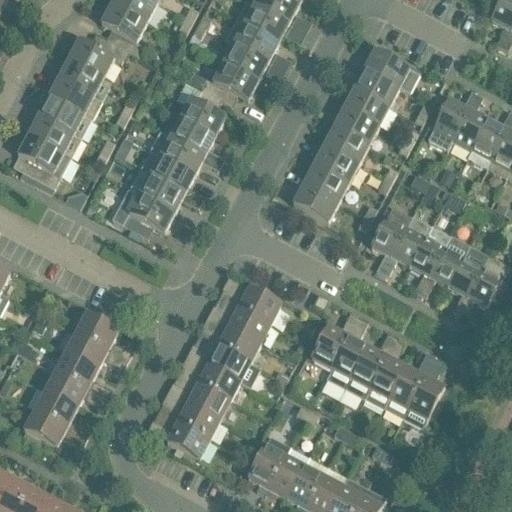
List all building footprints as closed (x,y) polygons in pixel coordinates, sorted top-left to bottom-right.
[(158,9),(141,0),(117,0),(112,10),(147,29),(158,9)] [(141,0),(158,9),(162,0),(141,0)] [(300,11),(279,0),(260,0),(254,12),(289,30),(300,11)] [(279,0),(300,11),(305,0),(279,0)] [(511,0),(505,0),(493,25),(507,33),(511,35),(511,34),(511,0)] [(107,46),(128,58),(138,63),(144,52),(136,48),(147,29),(112,10),(102,30),(112,36),(107,46)] [(289,30),(254,12),(244,31),(279,49),(289,30)] [(197,17),(191,13),(185,23),(192,27),(197,17)] [(211,24),(204,20),(198,30),(206,34),(211,24)] [(192,27),(185,23),(179,35),(186,38),(192,27)] [(192,41),(200,45),(206,34),(198,30),(192,41)] [(279,49),(244,31),(234,50),(269,68),(279,49)] [(511,34),(511,35),(507,33),(503,41),(511,45),(511,34)] [(90,52),(80,46),(70,66),(105,84),(116,65),(122,68),(128,58),(107,46),(96,41),(90,52)] [(498,49),(509,55),(511,50),(511,45),(503,41),(498,49)] [(269,68),(234,50),(223,70),(258,88),(269,68)] [(411,75),(375,56),(365,74),(411,98),(420,81),(410,76),(411,75)] [(105,84),(70,66),(60,85),(102,107),(112,89),(105,85),(105,84)] [(189,90),(201,96),(221,107),(232,113),(238,102),(248,107),(258,88),(223,70),(213,89),(207,85),(203,91),(191,85),(189,90)] [(411,98),(365,74),(355,94),(390,113),(399,96),(409,101),(411,98)] [(92,126),(102,107),(60,85),(50,104),(92,126)] [(175,106),(187,112),(181,125),(216,143),(227,124),(216,118),(221,107),(201,96),(189,90),(184,87),(175,106)] [(390,113),(355,94),(345,113),(380,131),(390,113)] [(439,100),(431,96),(426,106),(433,110),(439,100)] [(484,103),(473,97),(469,106),(480,112),(484,103)] [(82,144),(92,126),(50,104),(40,122),(82,144)] [(450,105),(434,135),(428,147),(448,157),(454,146),(470,115),(476,118),(480,112),(469,106),(465,113),(450,105)] [(433,110),(426,106),(420,118),(427,122),(433,110)] [(135,111),(128,107),(122,118),(129,121),(135,111)] [(380,131),(345,113),(335,132),(370,151),(380,131)] [(454,146),(472,156),(473,156),(489,126),(476,118),(470,115),(454,146)] [(129,121),(122,118),(117,128),(124,132),(129,121)] [(72,164),(82,144),(40,122),(30,141),(72,164)] [(171,143),(206,162),(203,167),(211,172),(217,160),(209,156),(216,143),(181,125),(171,143)] [(473,169),(480,173),(484,174),(488,176),(509,135),(511,137),(511,128),(506,125),(502,133),(489,126),(473,156),(472,156),(468,165),(471,167),(473,169)] [(370,151),(335,132),(324,151),(360,170),(370,151)] [(418,139),(411,135),(405,145),(413,149),(418,139)] [(492,179),(499,183),(503,184),(506,185),(511,173),(511,137),(509,135),(488,176),(489,177),(492,179)] [(171,143),(160,137),(150,157),(196,181),(203,167),(206,162),(171,143)] [(19,162),(30,167),(24,178),(55,195),(72,164),(30,141),(19,162)] [(115,148),(108,145),(103,155),(109,159),(115,148)] [(413,149),(405,145),(400,156),(407,160),(413,149)] [(360,170),(324,151),(314,170),(350,189),(360,170)] [(109,159),(103,155),(97,167),(104,170),(109,159)] [(140,175),(186,200),(183,205),(191,210),(197,198),(190,194),(196,181),(150,157),(140,175)] [(225,164),(217,160),(211,172),(219,176),(225,164)] [(350,189),(314,170),(304,190),(339,208),(350,189)] [(398,177),(391,173),(385,183),(393,187),(398,177)] [(128,196),(139,202),(140,200),(176,219),(183,205),(186,200),(140,175),(140,176),(139,176),(128,196)] [(393,187),(385,183),(379,194),(386,198),(393,187)] [(294,209),(329,228),(339,208),(304,190),(294,209)] [(205,203),(197,198),(191,210),(199,214),(205,203)] [(117,227),(119,229),(149,245),(154,234),(165,240),(176,219),(140,200),(139,202),(130,220),(123,216),(117,227)] [(378,215),(370,211),(365,222),(372,226),(378,215)] [(373,253),(387,260),(392,263),(413,223),(412,223),(412,224),(393,214),(389,222),(373,253)] [(372,226),(365,222),(358,233),(366,237),(372,226)] [(392,263),(387,260),(383,268),(394,274),(398,266),(411,273),(432,234),(429,232),(426,229),(419,225),(416,225),(413,223),(392,263)] [(432,234),(411,273),(425,281),(431,283),(452,243),(450,242),(449,243),(448,242),(445,238),(438,235),(433,234),(432,234)] [(431,283),(425,281),(421,288),(433,294),(437,287),(449,293),(465,263),(470,252),(452,243),(431,283)] [(465,263),(449,293),(463,301),(468,304),(489,263),(488,262),(470,252),(465,263)] [(459,308),(471,314),(474,307),(488,315),(504,284),(504,283),(509,274),(506,272),(503,269),(496,265),(491,265),(489,263),(468,304),(463,301),(459,308)] [(378,277),(389,283),(394,274),(383,268),(378,277)] [(0,299),(11,280),(0,274),(0,299)] [(416,297),(428,303),(433,294),(421,288),(416,297)] [(243,305),(223,294),(218,304),(271,332),(282,311),(249,294),(243,305)] [(320,301),(315,311),(324,316),(329,306),(320,301)] [(213,313),(233,324),(228,333),(261,350),(271,332),(218,304),(213,313)] [(455,317),(466,323),(471,314),(459,308),(455,317)] [(120,338),(86,320),(76,340),(128,367),(133,358),(114,348),(120,338)] [(340,339),(329,333),(312,366),(332,377),(359,325),(350,320),(340,339)] [(369,329),(359,325),(332,377),(351,387),(369,354),(359,349),(369,329)] [(223,343),(203,332),(198,341),(251,369),(261,350),(228,333),(223,343)] [(369,354),(351,387),(346,396),(366,406),(370,397),(398,345),(388,339),(378,359),(369,354)] [(66,359),(99,377),(104,367),(123,377),(128,367),(76,340),(66,359)] [(213,361),(208,371),(241,388),(251,393),(261,374),(251,369),(198,341),(194,351),(213,361)] [(366,406),(385,416),(407,374),(397,369),(407,350),(398,345),(370,397),(366,406)] [(99,377),(66,359),(56,378),(108,406),(113,397),(94,386),(99,377)] [(417,379),(407,374),(385,416),(404,426),(436,365),(427,360),(417,379)] [(446,370),(436,365),(404,426),(423,436),(428,427),(446,394),(435,389),(446,370)] [(203,381),(183,371),(178,380),(231,408),(241,388),(208,371),(203,381)] [(276,382),(286,387),(289,382),(279,377),(276,382)] [(46,397),(79,415),(84,405),(103,415),(108,406),(56,378),(46,397)] [(173,389),(193,400),(188,410),(221,427),(231,408),(178,380),(173,389)] [(276,382),(272,391),(275,399),(279,401),(286,387),(276,382)] [(79,415),(46,397),(36,416),(88,444),(93,435),(74,425),(79,415)] [(182,420),(163,409),(158,418),(211,446),(221,427),(188,410),(182,420)] [(305,428),(311,417),(300,412),(295,422),(305,428)] [(88,444),(36,416),(25,436),(58,454),(64,443),(83,453),(88,444)] [(311,417),(305,428),(314,432),(319,422),(311,417)] [(167,449),(177,454),(174,460),(194,470),(197,465),(200,466),(211,446),(158,418),(153,428),(173,438),(167,449)] [(343,448),(349,437),(338,432),(333,443),(343,448)] [(349,437),(343,448),(352,453),(358,442),(349,437)] [(249,486),(260,491),(257,497),(267,502),(286,464),(285,464),(290,454),(270,443),(264,455),(249,486)] [(382,468),(387,458),(377,452),(372,462),(382,468)] [(291,455),(286,464),(267,502),(276,506),(278,501),(288,507),(305,474),(310,465),(291,455)] [(395,462),(387,458),(382,468),(390,472),(395,462)] [(310,465),(305,474),(288,507),(297,511),(310,511),(325,484),(329,475),(310,465)] [(329,475),(325,484),(310,511),(334,511),(344,494),(343,494),(347,484),(329,475)] [(0,477),(0,505),(11,484),(0,477)] [(0,511),(20,511),(30,494),(11,484),(0,505),(0,511)] [(334,511),(358,511),(367,495),(347,484),(343,494),(344,494),(334,511)] [(44,511),(49,504),(30,494),(20,511),(44,511)] [(358,511),(383,511),(386,505),(367,495),(358,511)]
